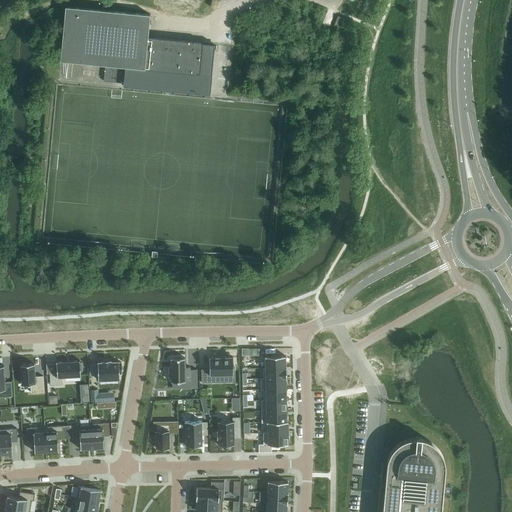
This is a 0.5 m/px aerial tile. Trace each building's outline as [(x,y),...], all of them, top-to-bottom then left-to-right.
[(213,56),(200,55),(202,42),(147,37),(150,14),(65,6),(59,61),(105,65),(103,81),(121,83),(122,67),(141,68),(140,71),(143,72),(142,83),(167,85),(169,71),(174,72),(172,86),(197,88),(198,74),(211,75),(213,56)] [(347,20),(337,16),(334,26),(343,29),(347,20)] [(286,353),(265,354),(265,365),(286,365),(286,353)] [(184,357),(168,357),(168,379),(184,379),(184,380),(190,380),(190,367),(184,367),(184,357)] [(201,383),(218,382),(235,382),(235,372),(234,372),(234,366),(233,366),(232,357),(209,357),(208,357),(209,369),(201,369),(201,383)] [(56,361),(56,363),(56,372),(49,372),(49,373),(50,385),(62,385),(62,377),(80,376),(80,371),(82,371),(81,363),(79,363),(79,360),(79,361),(57,362),(56,361)] [(118,362),(118,361),(110,361),(110,360),(101,360),(101,362),(97,362),(97,376),(122,375),(121,362),(118,362)] [(20,364),(22,384),(30,384),(30,392),(44,392),(43,376),(35,377),(34,363),(20,364)] [(0,396),(12,396),(11,382),(4,382),(3,366),(3,365),(0,365),(0,396)] [(286,365),(265,365),(266,377),(287,377),(286,365)] [(287,377),(266,377),(266,389),(287,388),(287,377)] [(81,402),(89,401),(88,384),(80,385),(81,402)] [(287,388),(266,389),(266,400),(287,400),(287,388)] [(106,401),(106,393),(98,393),(97,389),(90,390),(91,402),(106,401)] [(231,398),(232,410),(240,410),(239,398),(231,398)] [(287,400),(266,400),(266,412),(287,411),(287,400)] [(287,411),(266,412),(267,424),(288,423),(287,411)] [(233,444),(233,438),(240,438),(240,417),(232,417),(232,420),(218,421),(218,430),(217,430),(216,430),(216,439),(217,439),(218,439),(218,444),(218,445),(234,444),(233,444)] [(156,448),(169,448),(169,434),(178,433),(178,421),(153,421),(153,431),(155,431),(156,448)] [(202,444),(201,444),(201,435),(201,434),(202,432),(206,432),(206,435),(207,435),(207,422),(202,422),(201,422),(201,421),(202,421),(184,421),(184,422),(185,422),(185,431),(183,431),(183,440),(185,440),(185,445),(202,445),(202,444)] [(108,422),(90,424),(92,448),(104,448),(103,436),(109,435),(108,422)] [(288,423),(267,424),(267,435),(288,435),(288,423)] [(92,448),(90,424),(90,426),(79,427),(79,424),(72,425),(73,438),(79,437),(80,449),(92,448)] [(62,425),(44,426),(46,451),(58,450),(57,439),(63,438),(62,425)] [(46,451),(44,426),(26,428),(27,440),(33,440),(34,452),(46,451)] [(0,429),(0,452),(0,454),(12,453),(11,442),(17,441),(17,428),(0,429)] [(288,435),(267,435),(267,447),(288,446),(288,435)] [(440,511),(443,485),(445,469),(421,438),(421,437),(415,436),(415,437),(386,464),(384,492),(380,492),(380,491),(379,491),(377,511),(440,511)] [(264,492),(287,493),(288,482),(267,481),(267,491),(265,491),(264,492)] [(195,499),(223,500),(224,482),(211,482),(211,488),(196,487),(195,499)] [(76,497),(98,501),(100,490),(78,486),(76,497)] [(5,507),(29,511),(31,500),(33,501),(34,494),(20,491),(19,497),(7,495),(5,507)] [(287,493),(264,492),(264,503),(287,504),(287,493)] [(98,501),(76,497),(74,508),(96,511),(98,501)] [(209,511),(221,511),(222,500),(223,500),(195,499),(196,500),(196,511),(209,511)] [(265,511),(286,511),(287,504),(264,503),(266,503),(265,511)]
